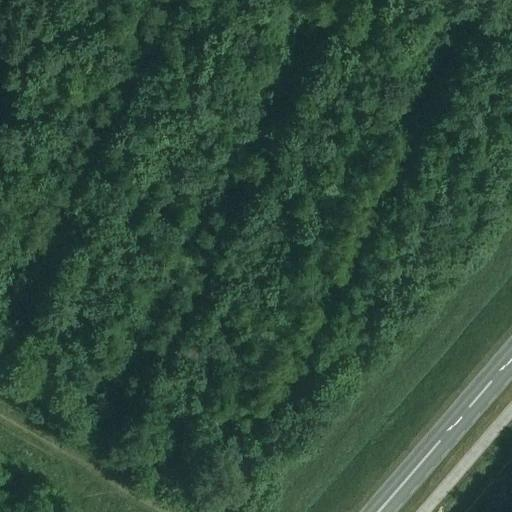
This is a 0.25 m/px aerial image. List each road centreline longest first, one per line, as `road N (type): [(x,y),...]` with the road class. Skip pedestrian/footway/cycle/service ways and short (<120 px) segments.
road 1 (primary): [(377,511),(511,356)]
road 2 (track): [(0,423),(161,511)]
